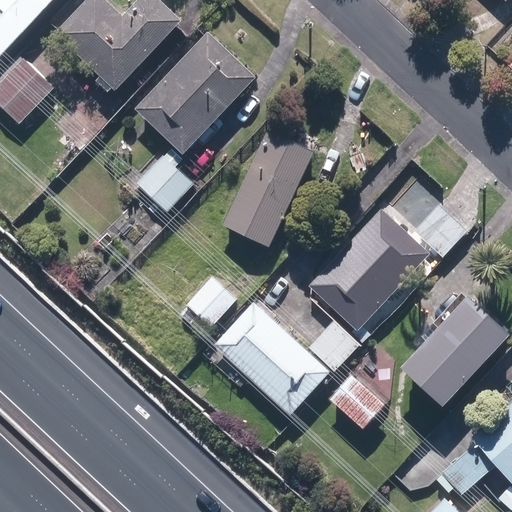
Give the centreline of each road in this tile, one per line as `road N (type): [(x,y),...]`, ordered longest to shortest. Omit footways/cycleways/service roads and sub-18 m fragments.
road 1 (motorway): [(0,354),(171,511)]
road 2 (residential): [(347,0),(511,154)]
